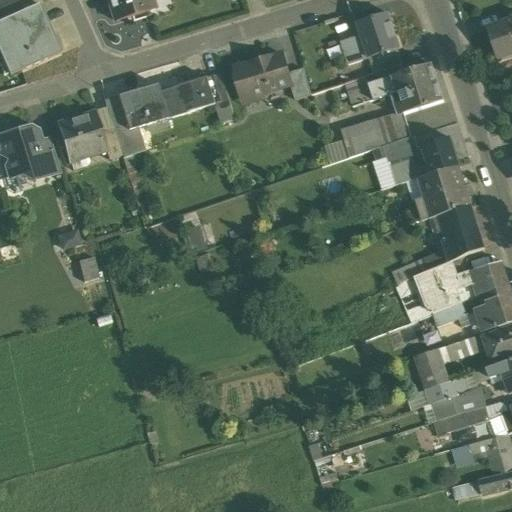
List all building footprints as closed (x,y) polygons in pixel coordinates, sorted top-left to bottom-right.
[(108,0),(115,22),(150,12),(146,0),(108,0)] [(39,5),(0,22),(0,56),(9,77),(60,54),(39,5)] [(388,15),(357,24),(361,37),(367,54),(368,59),(392,52),(399,49),(388,15)] [(511,21),(485,31),(497,65),(511,59),(511,21)] [(361,37),(340,43),(346,60),(367,54),(361,37)] [(367,54),(346,60),(353,83),(397,68),(392,52),(368,59),(367,54)] [(282,55),(236,69),(238,78),(235,78),(242,101),(290,86),(292,86),(288,74),(282,55)] [(426,68),(424,60),(402,67),(404,75),(369,86),(374,102),(375,101),(397,94),(404,116),(443,103),(431,66),(426,68)] [(353,83),(346,85),(354,112),(376,104),(375,101),(374,102),(369,86),(404,75),(402,67),(397,68),(353,83)] [(303,70),(288,74),(292,86),(290,86),(295,102),(312,97),(303,70)] [(221,75),(208,79),(216,106),(229,101),(221,75)] [(208,79),(158,94),(166,120),(216,106),(208,79)] [(156,86),(116,98),(126,132),(136,129),(166,120),(158,94),(156,86)] [(136,129),(126,132),(116,98),(104,101),(112,128),(121,157),(122,159),(144,152),(136,129)] [(95,112),(56,124),(69,165),(106,153),(107,153),(101,131),(95,112)] [(399,114),(376,121),(385,148),(407,141),(399,114)] [(374,116),(357,122),(367,154),(372,151),(385,148),(376,121),(374,116)] [(112,128),(101,131),(107,153),(106,153),(108,161),(121,157),(112,128)] [(26,129),(0,137),(0,144),(2,151),(0,154),(0,155),(9,160),(5,168),(9,179),(20,175),(33,182),(48,177),(38,144),(35,134),(26,129)] [(385,148),(372,151),(376,163),(388,159),(391,169),(412,162),(411,158),(423,154),(422,148),(417,149),(414,138),(407,141),(385,148)] [(450,139),(422,148),(423,154),(431,176),(459,167),(450,139)] [(50,141),(38,144),(48,177),(60,173),(50,141)] [(412,162),(391,169),(397,187),(419,180),(431,176),(423,154),(411,158),(412,162)] [(431,176),(419,180),(425,201),(419,203),(425,222),(429,221),(441,218),(471,208),(459,167),(431,176)] [(471,208),(441,218),(448,241),(444,242),(445,243),(447,252),(451,264),(452,263),(484,250),(471,208)] [(441,218),(429,221),(434,236),(437,236),(440,245),(445,243),(444,242),(448,241),(441,218)] [(198,225),(184,229),(191,253),(204,249),(198,225)] [(59,248),(77,246),(76,232),(58,233),(59,248)] [(447,252),(415,266),(419,277),(451,264),(447,252)] [(209,256),(197,260),(202,275),(214,271),(209,256)] [(77,261),(82,281),(98,277),(93,257),(77,261)] [(451,264),(419,277),(434,315),(455,307),(462,304),(457,292),(474,286),(470,273),(457,278),(452,263),(451,264)] [(502,263),(470,273),(474,286),(478,298),(484,295),(510,287),(502,263)] [(415,266),(393,275),(398,286),(419,277),(415,266)] [(511,294),(510,287),(484,295),(488,307),(478,310),(486,333),(495,329),(495,330),(511,324),(511,294)] [(434,315),(431,316),(442,343),(454,338),(449,325),(459,321),(455,307),(434,315)] [(511,328),(482,338),(491,363),(511,355),(511,328)] [(458,344),(436,351),(441,366),(463,358),(458,344)] [(441,366),(436,351),(417,358),(428,391),(447,384),(441,366)] [(511,361),(486,370),(490,380),(501,376),(503,381),(511,377),(511,361)] [(447,384),(428,391),(430,398),(432,405),(468,393),(465,383),(471,381),(469,377),(447,384)] [(511,377),(503,381),(498,383),(502,392),(507,390),(509,395),(511,394),(511,377)] [(468,393),(432,405),(437,422),(445,420),(458,416),(471,412),(484,409),(479,389),(468,393)] [(428,391),(413,396),(416,405),(424,402),(423,400),(430,398),(428,391)] [(484,409),(471,412),(475,425),(479,443),(484,442),(492,440),(484,409)] [(458,416),(445,420),(451,441),(470,435),(467,427),(475,425),(471,412),(458,416)] [(511,473),(511,455),(506,436),(492,440),(484,442),(489,458),(494,478),(511,473)] [(479,443),(469,446),(473,462),(489,458),(484,442),(479,443)] [(330,457),(313,462),(321,488),(338,483),(330,457)] [(511,473),(494,478),(478,482),(481,495),(511,487),(511,473)]
